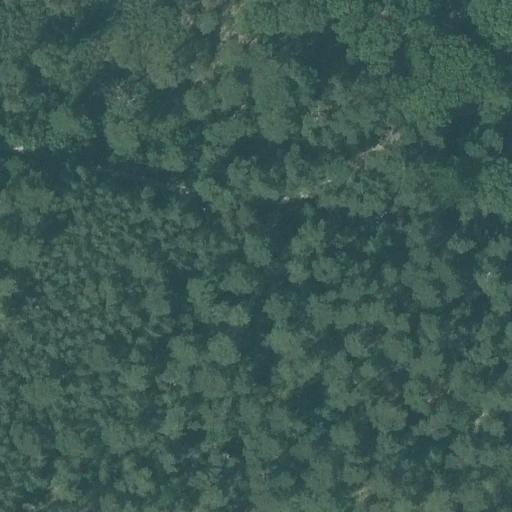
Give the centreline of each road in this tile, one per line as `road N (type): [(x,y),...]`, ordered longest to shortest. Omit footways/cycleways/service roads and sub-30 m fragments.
road 1 (track): [(0,157),(297,197),(372,127),(466,0)]
road 2 (track): [(297,197),(511,193)]
road 3 (track): [(511,186),(372,127)]
